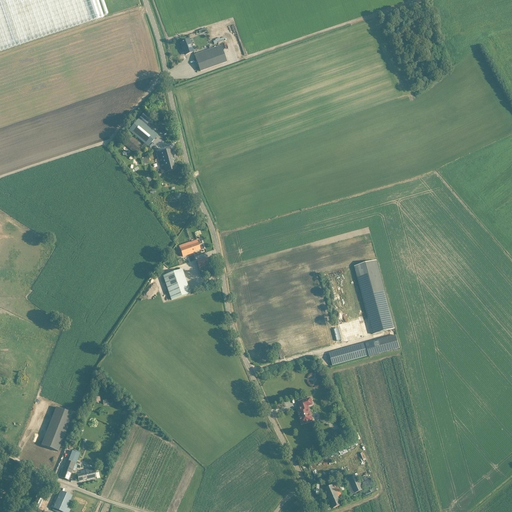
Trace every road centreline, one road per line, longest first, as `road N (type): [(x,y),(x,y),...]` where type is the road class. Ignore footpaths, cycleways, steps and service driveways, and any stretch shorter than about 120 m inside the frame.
road 1 (unclassified): [(305,486),(232,325),(214,235),(191,180),(144,0)]
road 2 (unknown): [(0,178),(107,141),(166,73)]
road 3 (unclassified): [(144,511),(48,477),(0,449)]
